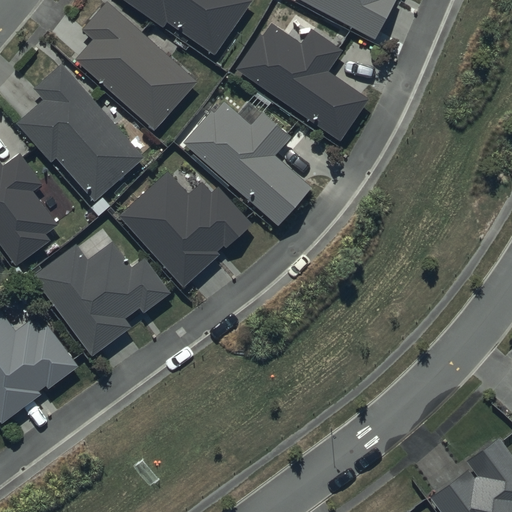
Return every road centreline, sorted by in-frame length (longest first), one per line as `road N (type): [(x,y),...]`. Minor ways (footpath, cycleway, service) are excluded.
road 1 (residential): [(441,0),(382,128),(303,235),(0,469)]
road 2 (residential): [(268,511),(405,408),(511,285)]
